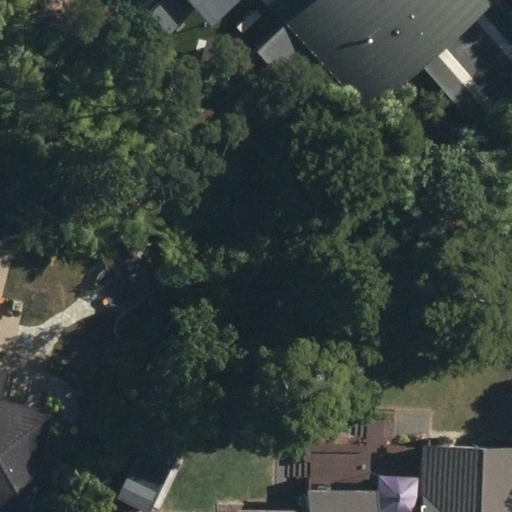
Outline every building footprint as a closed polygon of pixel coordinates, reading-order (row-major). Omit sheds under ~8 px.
[(87,0),(62,0),(69,11),(88,0),(87,0)] [(258,0),(279,22),(249,49),(282,85),(311,58),(362,114),(420,60),(477,122),(511,89),(511,21),(492,0),(258,0)] [(106,276),(127,296),(139,283),(118,263),(106,276)] [(0,510),(9,511),(26,511),(47,411),(0,401),(0,510)] [(511,511),(511,448),(478,448),(478,438),(456,438),(456,448),(419,448),(418,511),(373,511),(374,492),(304,491),(304,511),(232,511),(511,511)]
